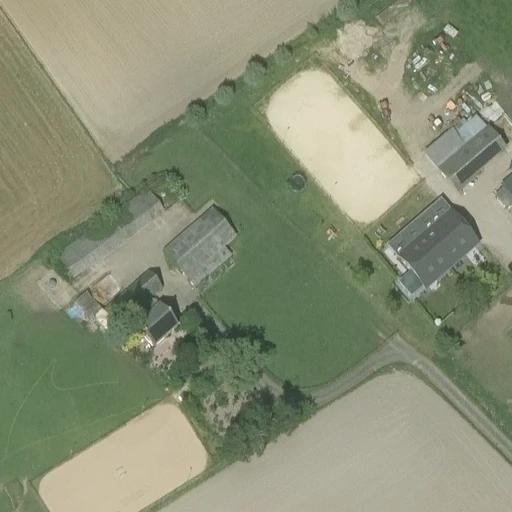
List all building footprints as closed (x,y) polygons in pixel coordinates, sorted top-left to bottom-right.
[(459,103),(470,94),(455,75),(425,98),(450,129),(468,114),(459,103)] [(485,131),(475,118),(454,136),(464,148),(436,172),(457,197),(476,181),(474,179),(506,151),(487,129),(485,131)] [(511,177),(499,188),(511,203),(511,177)] [(133,200),(54,258),(73,284),(164,217),(162,214),(178,202),(161,179),(133,200)] [(426,232),(396,259),(424,290),(439,277),(475,245),(449,215),(434,198),(412,217),(426,232)] [(211,210),(162,253),(194,290),(231,258),(224,249),(236,239),(211,210)] [(143,317),(146,320),(135,330),(152,349),(176,328),(159,309),(158,310),(150,301),(162,290),(147,274),(103,314),(101,312),(93,319),(92,318),(100,311),(86,294),(74,305),(91,323),(93,322),(107,337),(117,329),(118,330),(140,310),(145,315),(143,317)] [(279,409),(265,419),(274,432),(288,422),(279,409)]
